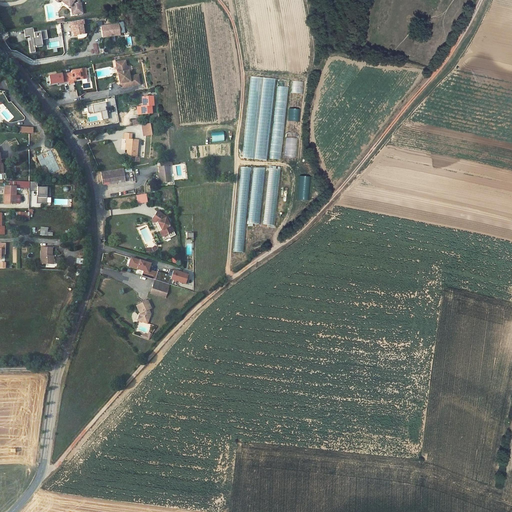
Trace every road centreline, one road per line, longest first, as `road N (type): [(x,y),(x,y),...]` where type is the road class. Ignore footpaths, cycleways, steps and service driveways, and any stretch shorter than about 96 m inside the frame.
road 1 (track): [(46,463),(187,315),(315,219),(447,60),(479,0)]
road 2 (unclassified): [(0,48),(78,152),(94,238),(55,374),(46,463),(9,511)]
road 3 (track): [(219,0),(244,40),(247,85),(228,281)]
